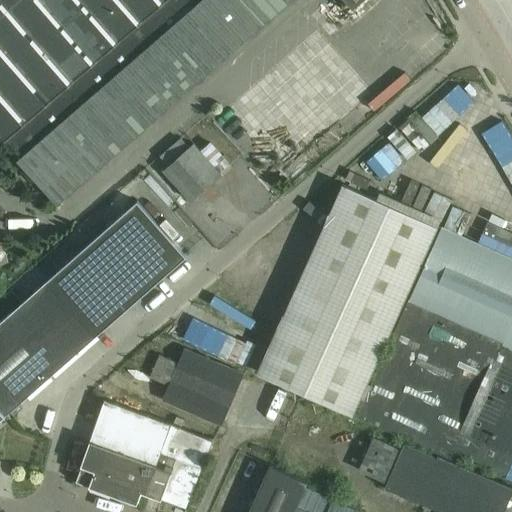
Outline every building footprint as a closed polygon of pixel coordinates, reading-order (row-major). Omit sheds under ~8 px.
[(0,0),(0,139),(57,205),(292,0),(0,0)] [(343,0),(353,10),(363,0),(343,0)] [(395,147),(411,157),(417,147),(401,137),(395,147)] [(231,163),(211,141),(200,150),(221,172),(231,163)] [(190,202),(191,201),(220,175),(193,144),(163,171),(190,202)] [(371,385),(367,383),(437,228),(343,186),(259,372),(352,415),(360,397),(364,399),(371,385)] [(28,298),(0,322),(0,411),(5,417),(6,417),(6,416),(187,257),(138,201),(28,298)] [(408,301),(511,347),(511,260),(441,228),(408,301)] [(371,385),(364,399),(356,417),(458,463),(461,455),(506,475),(511,460),(511,347),(408,301),(371,385)] [(185,350),(179,364),(160,356),(150,378),(169,387),(163,400),(222,425),(243,375),(185,350)] [(170,424),(105,401),(76,482),(133,503),(138,488),(145,491),(144,494),(186,508),(212,441),(170,424)] [(503,511),(511,493),(511,487),(437,455),(436,458),(403,443),(384,488),(439,511),(503,511)] [(356,511),(304,488),(307,483),(269,466),(248,511),(356,511)]
